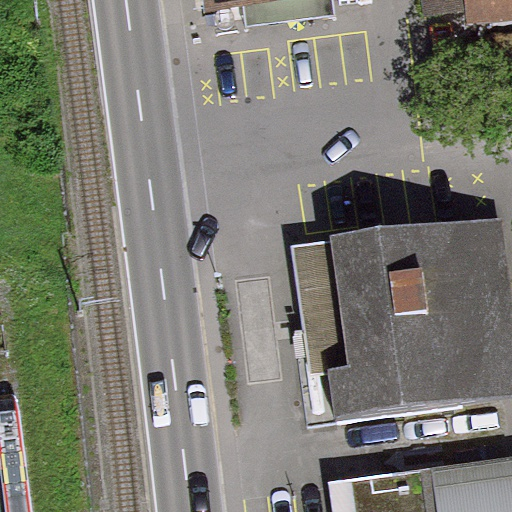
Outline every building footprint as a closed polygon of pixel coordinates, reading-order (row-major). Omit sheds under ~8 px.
[(205,0),(208,17),(244,13),(335,1),(341,0),(205,0)] [(511,0),(423,0),(426,22),(467,17),(468,31),(511,26),(511,0)] [(335,1),(244,13),(247,31),(337,20),(335,1)] [(330,380),(336,424),(511,400),(511,290),(503,223),(330,247),(348,378),(330,380)] [(348,378),(330,247),(292,252),(310,383),(330,380),(348,378)] [(511,511),(511,462),(341,487),(344,511),(511,511)] [(344,511),(341,487),(329,488),(332,511),(344,511)]
